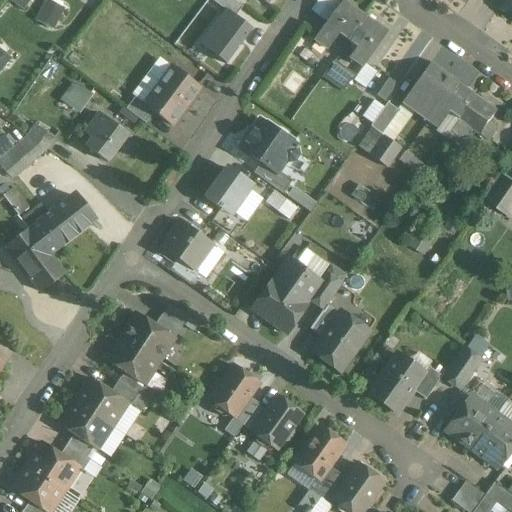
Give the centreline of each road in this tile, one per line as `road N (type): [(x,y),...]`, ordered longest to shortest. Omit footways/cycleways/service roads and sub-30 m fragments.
road 1 (residential): [(429,469),(131,264)]
road 2 (residential): [(131,264),(307,0)]
road 3 (residential): [(0,461),(131,264)]
road 4 (residential): [(406,0),(511,71)]
